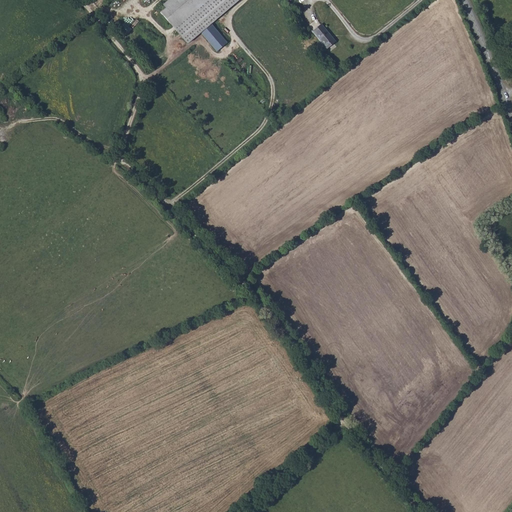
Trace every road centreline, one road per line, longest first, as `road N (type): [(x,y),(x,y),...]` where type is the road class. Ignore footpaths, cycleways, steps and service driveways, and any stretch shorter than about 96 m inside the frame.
road 1 (track): [(346,422),(231,271),(121,159),(142,77),(80,0)]
road 2 (track): [(236,511),(346,422)]
road 3 (track): [(142,77),(241,0)]
road 4 (unclassified): [(323,0),(365,40),(419,0)]
road 5 (track): [(121,159),(56,119),(9,128)]
road 6 (secondary): [(511,114),(464,0)]
